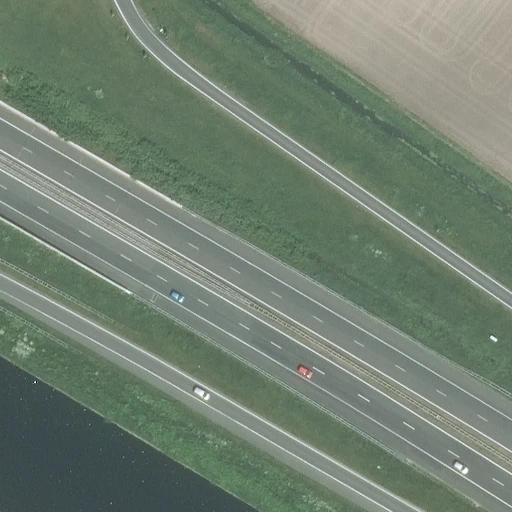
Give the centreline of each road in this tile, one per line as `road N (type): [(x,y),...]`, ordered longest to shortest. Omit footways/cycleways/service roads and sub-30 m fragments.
road 1 (motorway): [(0,189),(349,390),(511,495)]
road 2 (motorway): [(511,439),(0,136)]
road 3 (motorway): [(511,301),(183,73),(151,45),(121,0)]
road 4 (motorway): [(0,284),(401,511)]
